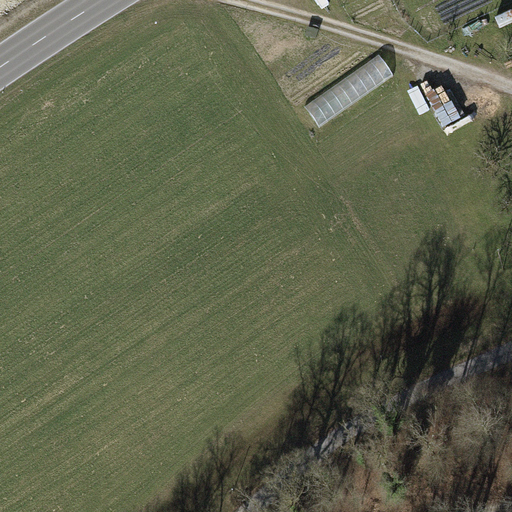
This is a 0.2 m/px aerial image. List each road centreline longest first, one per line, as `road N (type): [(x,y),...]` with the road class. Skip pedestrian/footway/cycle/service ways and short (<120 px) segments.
road 1 (unclassified): [(511,351),(374,415),(310,457),(249,511)]
road 2 (track): [(511,87),(414,49),(233,0)]
road 3 (primary): [(0,68),(106,0)]
